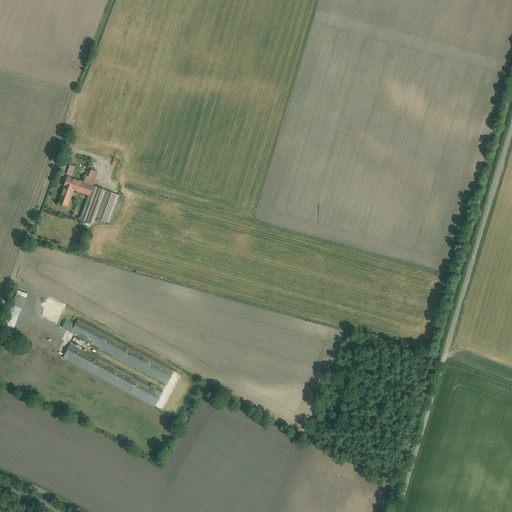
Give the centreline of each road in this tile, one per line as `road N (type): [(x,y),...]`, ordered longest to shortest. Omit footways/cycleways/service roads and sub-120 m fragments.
road 1 (unclassified): [(511,130),(399,511)]
road 2 (track): [(0,309),(66,141)]
